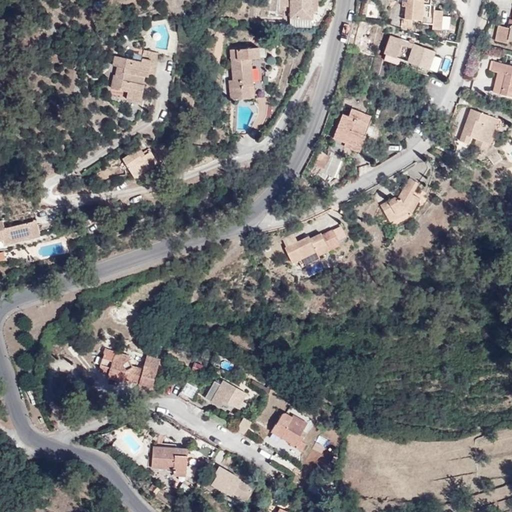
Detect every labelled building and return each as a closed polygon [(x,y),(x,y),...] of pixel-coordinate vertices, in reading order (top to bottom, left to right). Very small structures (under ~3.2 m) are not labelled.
[(291,0),(291,18),(314,18),(315,10),(314,0),(291,0)] [(402,0),(402,7),(406,7),(405,18),(403,18),(402,28),(413,28),(413,22),(429,23),(430,0),(402,0)] [(443,11),(434,10),(433,28),(442,29),(443,11)] [(291,27),(312,26),(314,18),(291,18),(291,27)] [(511,24),(511,28),(508,27),(499,25),(495,40),(508,43),(509,39),(511,40),(511,24)] [(401,44),(403,39),(391,35),(384,53),(397,57),(401,44)] [(414,43),(403,39),(401,44),(412,48),(414,43)] [(435,51),(414,43),(412,48),(407,61),(436,71),(441,58),(434,56),(435,51)] [(232,99),(266,95),(264,80),(265,68),(267,55),(267,46),(231,49),(234,79),(231,80),(232,99)] [(128,98),(141,100),(145,83),(143,83),(145,75),(149,76),(152,59),(158,60),(160,52),(145,49),(143,60),(142,65),(134,63),(135,59),(116,55),(115,64),(119,65),(117,74),(116,74),(113,87),(129,91),(128,98)] [(380,73),(385,59),(378,57),(374,71),(380,73)] [(152,59),(149,76),(155,77),(158,60),(152,59)] [(511,95),(511,64),(495,61),(492,70),(498,72),(493,91),(511,95)] [(359,120),(361,111),(352,108),(349,115),(343,113),(334,137),(335,138),(346,142),(353,145),(359,120)] [(477,138),(489,142),(498,118),(471,108),(460,140),(468,143),(471,136),(477,138)] [(352,149),(357,151),(360,139),(364,120),(366,113),(361,111),(359,120),(353,145),(352,149)] [(334,137),(343,113),(340,112),(330,136),(334,137)] [(360,139),(363,141),(373,116),(366,113),(364,120),(360,139)] [(341,153),(344,146),(346,142),(335,138),(331,149),(341,153)] [(487,149),(489,142),(477,138),(475,144),(487,149)] [(148,177),(167,165),(162,157),(157,159),(152,150),(142,156),(137,148),(124,158),(135,176),(144,171),(148,177)] [(312,162),(314,163),(322,168),(323,168),(330,156),(320,150),(312,162)] [(503,157),(496,150),(488,157),(495,164),(503,157)] [(322,168),(314,163),(306,175),(310,179),(319,174),(322,168)] [(310,183),(303,176),(297,183),(299,185),(294,191),(299,196),(310,183)] [(419,182),(410,177),(398,197),(396,196),(381,204),(390,221),(408,211),(411,212),(420,198),(412,193),(419,182)] [(30,221),(34,235),(41,233),(38,219),(30,221)] [(4,238),(4,239),(5,242),(7,241),(34,235),(30,221),(6,227),(4,220),(0,221),(0,239),(3,238),(4,238)] [(332,229),(338,239),(346,235),(341,225),(332,229)] [(292,262),(299,259),(316,250),(318,255),(340,244),(338,239),(332,229),(321,234),(320,232),(309,238),(308,235),(297,241),(286,246),(285,247),(292,262)] [(282,238),(286,246),(297,241),(293,233),(282,238)] [(318,255),(316,250),(299,259),(302,266),(320,258),(318,255)] [(106,349),(103,358),(113,362),(109,374),(108,377),(123,382),(124,379),(152,387),(158,368),(159,359),(147,356),(143,369),(132,366),(126,370),(123,364),(129,361),(130,357),(106,349)] [(306,354),(300,352),(298,358),(304,360),(306,354)] [(113,362),(103,358),(99,371),(109,374),(113,362)] [(132,366),(129,361),(123,364),(126,370),(132,366)] [(224,400),(229,403),(238,408),(246,393),(223,379),(220,384),(214,381),(205,397),(220,406),(222,403),(224,400)] [(307,422),(293,414),(292,416),(285,412),(283,413),(275,425),(274,424),(270,431),(291,443),(290,444),(302,451),(305,444),(301,441),(304,437),(300,435),(307,422)] [(242,418),(236,429),(243,433),(249,422),(242,418)] [(173,472),(186,472),(188,448),(153,446),(152,467),(173,469),(173,472)] [(233,493),(246,501),(253,488),(240,479),(240,478),(219,466),(214,474),(216,475),(211,484),(231,496),(233,493)] [(267,498),(262,511),(286,511),(279,508),(281,503),(267,498)]
